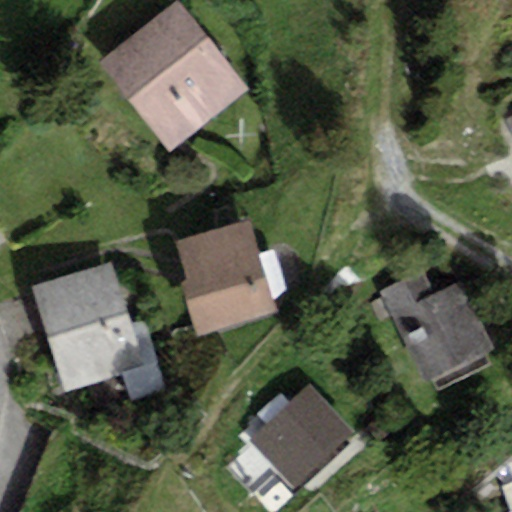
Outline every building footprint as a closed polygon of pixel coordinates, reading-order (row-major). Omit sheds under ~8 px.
[(179,5),(99,69),(167,151),(246,87),(179,5)] [(193,283),(179,287),(193,337),(277,313),(252,223),(181,243),(193,283)] [(111,268),(35,290),(64,389),(140,367),(111,268)] [(421,281),(387,297),(425,378),(488,349),(460,288),(431,302),(421,281)] [(308,394),(257,444),(293,481),(344,432),(308,394)]
